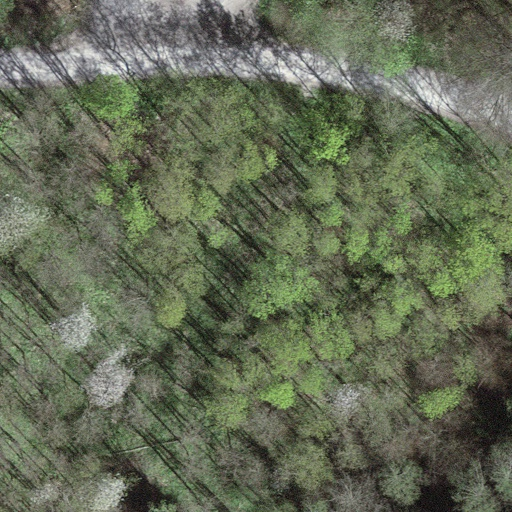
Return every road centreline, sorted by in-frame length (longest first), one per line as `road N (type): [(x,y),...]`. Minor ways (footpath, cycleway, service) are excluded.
road 1 (track): [(511,127),(462,101),(268,55),(124,46)]
road 2 (track): [(124,46),(88,59),(0,60)]
